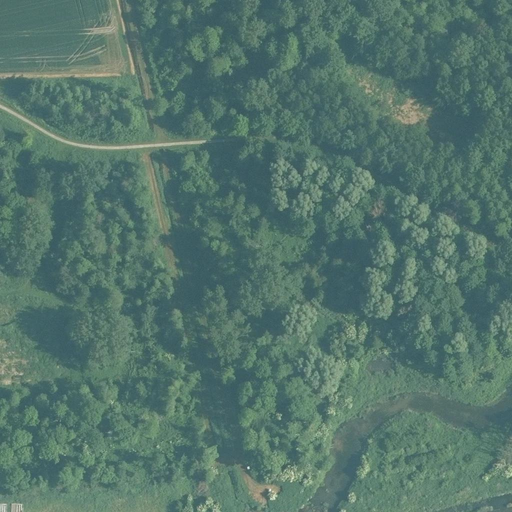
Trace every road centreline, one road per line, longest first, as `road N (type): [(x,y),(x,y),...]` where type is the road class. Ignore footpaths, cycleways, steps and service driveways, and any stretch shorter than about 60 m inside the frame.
road 1 (track): [(366,0),(276,55),(259,81),(253,137)]
road 2 (unclassified): [(139,145),(69,144),(0,109)]
